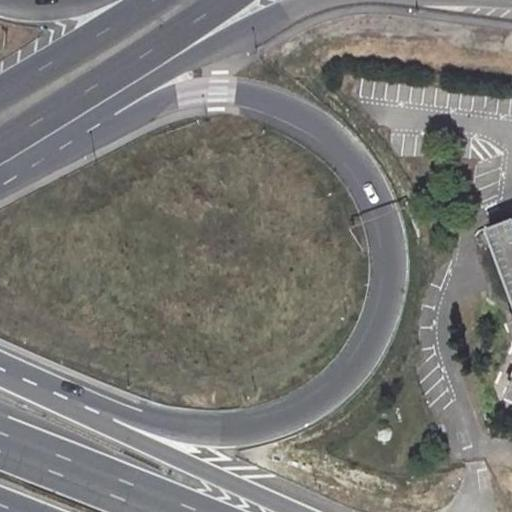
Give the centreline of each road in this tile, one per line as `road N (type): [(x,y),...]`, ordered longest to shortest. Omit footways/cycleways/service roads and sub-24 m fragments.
road 1 (motorway): [(76,127),(217,93),(309,119),(363,181),(383,217),(388,258),(387,297),(365,351),(308,408),(215,431),(105,424)]
road 2 (secondary): [(76,127),(223,41),(312,0)]
road 3 (primary): [(0,146),(225,0)]
road 4 (motorway): [(292,511),(105,424)]
road 5 (motorway): [(175,511),(0,444)]
road 6 (primary): [(152,0),(0,95)]
